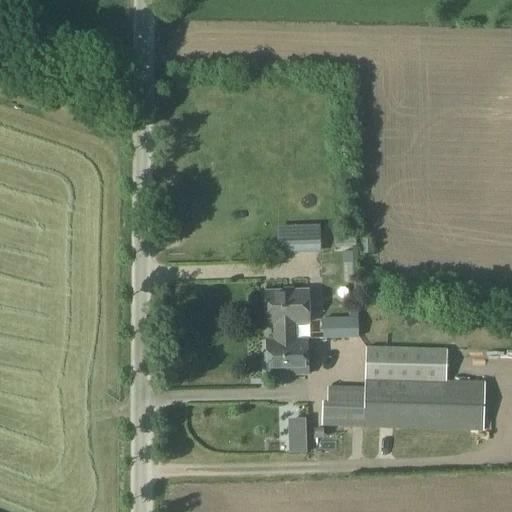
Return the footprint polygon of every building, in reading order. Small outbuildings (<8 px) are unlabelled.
[(275,341),(296,340),(295,324),(309,324),(308,292),(265,293),(266,325),(275,325),(275,341)] [(323,342),(358,340),(357,319),(322,320),(323,342)] [(296,340),(275,341),(267,341),(268,377),(308,376),(307,340),(296,340)] [(356,355),(356,343),(322,342),(322,354),(356,355)] [(326,401),(322,401),(320,449),(350,449),(350,428),(500,433),(502,383),(446,382),(447,350),(365,347),(364,388),(327,387),(326,401)]
